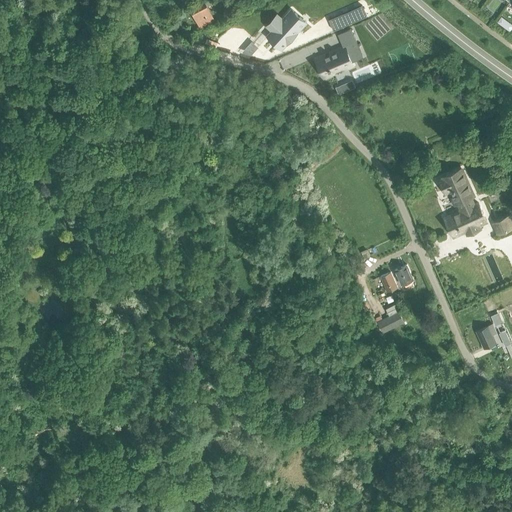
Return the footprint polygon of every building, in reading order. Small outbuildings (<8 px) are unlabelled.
[(213,3),(211,0),(206,0),(203,2),(202,1),(189,8),(200,28),(214,21),(207,6),(213,3)] [(362,5),(329,20),(334,30),(366,16),(362,5)] [(291,9),(268,36),(282,49),(306,22),(291,9)] [(326,56),(316,60),(324,78),(334,73),(333,71),(342,67),(343,69),(353,64),(351,59),(362,55),(357,42),(336,51),(333,53),(329,54),(326,56)] [(466,231),(467,235),(481,229),(479,225),(487,221),(478,203),(474,205),(471,197),(473,196),(461,168),(442,177),(443,178),(439,180),(445,194),(449,192),(455,205),(457,204),(461,211),(445,218),(453,237),(466,231)] [(511,223),(508,216),(494,222),(498,233),(511,226),(511,223)] [(364,258),(369,255),(367,250),(361,252),(364,258)] [(407,265),(395,270),(401,284),(413,279),(407,265)] [(390,272),(380,276),(387,292),(397,288),(390,272)] [(385,309),(388,314),(397,310),(394,304),(385,309)] [(383,333),(404,322),(398,311),(377,323),(383,333)] [(499,313),(492,316),(496,325),(503,322),(499,313)] [(511,359),(511,347),(510,344),(505,331),(508,330),(504,322),(502,323),(498,325),(501,332),(499,334),(502,341),(500,342),(502,348),(506,346),(511,359)] [(497,342),(493,334),(497,332),(495,326),(490,328),(489,326),(477,331),(484,347),(497,342)]
